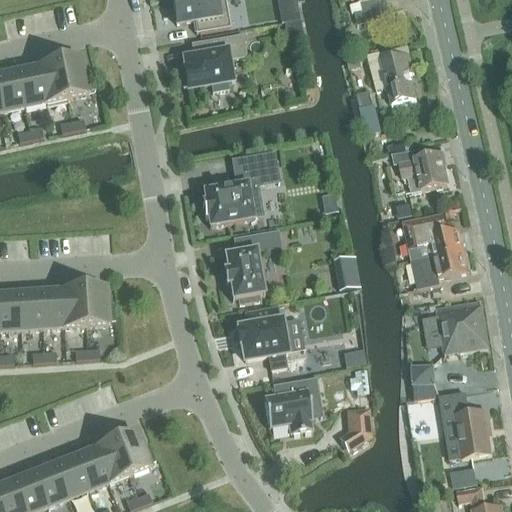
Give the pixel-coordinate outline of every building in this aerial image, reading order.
[(224,0),(196,0),(172,4),(176,28),(195,25),(197,35),(196,35),(196,37),(230,31),(224,0)] [(358,0),(362,14),(355,16),(357,28),(382,22),(379,10),(377,10),(375,2),(383,0),(358,0)] [(298,4),(279,8),(282,26),(285,26),(301,23),(298,4)] [(304,41),(301,23),(285,26),(288,44),(304,41)] [(185,63),(187,73),(185,73),(185,76),(181,76),(184,91),(188,90),(188,93),(212,89),(213,96),(229,94),(227,86),(231,85),(228,64),(246,60),(243,39),(192,48),(195,61),(185,63)] [(409,50),(380,57),(382,65),(411,59),(410,55),(409,50)] [(376,96),(389,93),(393,109),(417,103),(411,78),(415,77),(411,59),(382,65),(380,57),(368,60),(376,96)] [(81,62),(59,67),(67,103),(89,99),(88,95),(95,94),(92,76),(85,78),(81,62)] [(67,103),(59,67),(38,72),(46,108),(67,103)] [(38,72),(17,76),(25,112),(46,108),(38,72)] [(25,112),(17,76),(0,79),(0,101),(3,117),(25,112)] [(370,95),(357,98),(367,139),(380,135),(370,95)] [(72,126),(74,136),(86,133),(83,123),(72,126)] [(72,126),(60,128),(62,138),(74,136),(72,126)] [(30,135),(32,145),(43,142),(41,132),(30,135)] [(30,135),(18,137),(20,147),(32,145),(30,135)] [(411,147),(399,149),(400,157),(413,155),(411,147)] [(415,164),(413,156),(413,155),(392,160),(394,170),(400,169),(403,183),(404,183),(405,186),(410,185),(412,197),(422,195),(447,189),(442,167),(440,158),(415,164)] [(201,212),(204,228),(207,227),(209,237),(254,229),(254,227),(264,226),(256,184),(278,180),(274,162),(238,169),(242,194),(202,201),(204,211),(201,212)] [(453,213),(445,215),(447,222),(454,221),(453,215),(453,213)] [(443,216),(404,225),(412,267),(465,256),(463,250),(465,248),(463,240),(461,239),(459,234),(448,236),(443,216)] [(225,261),(228,274),(226,275),(226,274),(224,275),(224,276),(225,276),(227,289),(226,289),(227,290),(228,290),(230,289),(233,303),(232,303),(233,305),(234,304),(239,303),(240,308),(259,305),(259,300),(263,299),(265,299),(264,297),(257,255),(281,251),(278,236),(234,244),(237,257),(227,259),(225,259),(225,261)] [(441,290),(439,284),(470,277),(468,272),(470,270),(468,261),(466,260),(465,256),(412,267),(418,296),(441,290)] [(357,281),(339,284),(340,294),(358,291),(357,281)] [(106,293),(83,294),(86,331),(109,330),(108,326),(116,326),(114,308),(107,308),(106,293)] [(64,333),(86,331),(83,294),(62,295),(64,333)] [(62,295),(40,297),(43,334),(64,333),(62,295)] [(43,334),(40,297),(19,298),(21,335),(43,334)] [(19,298),(0,299),(0,336),(21,335),(19,298)] [(438,313),(437,313),(438,320),(443,350),(444,355),(445,359),(489,351),(484,322),(483,317),(481,306),(438,313)] [(287,357),(284,343),(288,343),(286,327),(282,328),(281,325),(279,325),(277,313),(247,318),(249,331),(240,332),(240,335),(238,335),(240,348),(242,347),(245,364),(269,360),(271,374),(287,372),(284,358),(287,357)] [(100,363),(99,353),(87,354),(88,364),(100,363)] [(87,354),(75,355),(76,365),(88,364),(87,354)] [(363,354),(344,357),(346,371),(366,368),(363,354)] [(57,366),(56,356),(44,357),(45,367),(57,366)] [(44,357),(32,358),(33,367),(45,367),(44,357)] [(14,369),(13,359),(1,360),(2,370),(14,369)] [(434,370),(412,371),(413,390),(435,388),(434,370)] [(358,398),(368,397),(369,397),(366,374),(354,375),(355,381),(349,382),(351,394),(356,393),(357,399),(358,398)] [(291,439),(312,435),(310,425),(312,425),(308,399),(318,397),(316,383),(274,391),(276,401),(264,403),(269,432),(289,429),(291,439)] [(467,397),(440,402),(451,465),(462,463),(492,458),(489,437),(488,433),(491,432),(491,431),(489,415),(470,418),(467,397)] [(371,441),(370,423),(349,436),(340,442),(349,456),(371,441)] [(137,437),(116,445),(129,480),(150,472),(149,469),(156,466),(149,449),(143,452),(137,437)] [(116,445),(95,453),(109,488),(129,480),(116,445)] [(75,461),(89,496),(109,488),(95,453),(75,461)] [(75,461),(55,469),(69,504),(89,496),(75,461)] [(55,469),(34,477),(48,511),(69,504),(55,469)] [(475,474),(463,476),(465,490),(477,488),(475,474)] [(47,511),(48,511),(34,477),(14,485),(24,511),(47,511)] [(24,511),(14,485),(0,490),(0,507),(1,511),(24,511)] [(485,511),(483,491),(459,495),(461,507),(473,505),(473,511),(502,511),(503,510),(490,511),(485,511)] [(152,506),(149,497),(138,502),(141,511),(152,506)] [(138,502),(126,506),(128,511),(137,511),(141,511),(138,502)]
